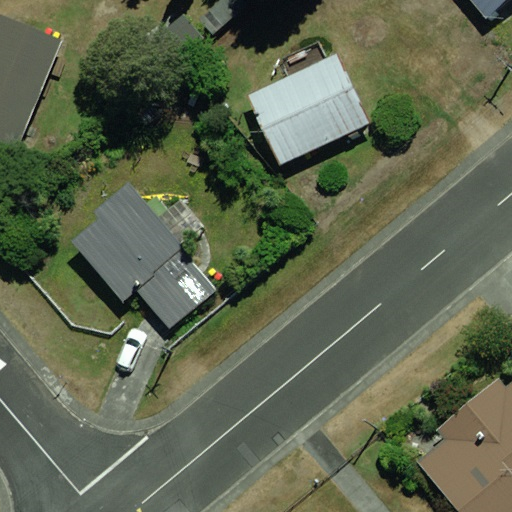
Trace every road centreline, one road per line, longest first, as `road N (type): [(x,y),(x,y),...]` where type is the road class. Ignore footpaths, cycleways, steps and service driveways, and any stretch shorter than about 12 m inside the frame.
road 1 (residential): [(132,511),(511,193)]
road 2 (residential): [(0,398),(95,511)]
